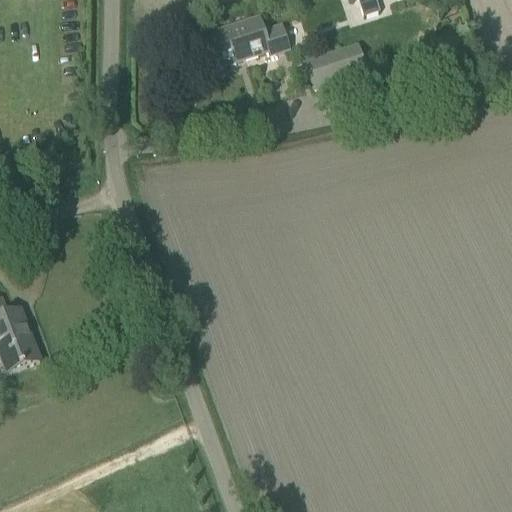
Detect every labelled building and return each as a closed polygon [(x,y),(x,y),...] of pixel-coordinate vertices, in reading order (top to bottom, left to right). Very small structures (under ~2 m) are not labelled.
[(373,0),(356,0),(363,21),(379,16),(373,0)] [(258,23),(226,34),(207,40),(218,72),(267,56),(269,61),(288,55),(280,32),(263,37),(258,23)] [(356,49),(342,54),(304,66),(313,95),(366,78),(356,49)] [(480,84),(453,89),(456,100),(482,95),(480,84)] [(1,303),(0,303),(0,361),(6,378),(39,366),(19,315),(7,319),(1,303)]
